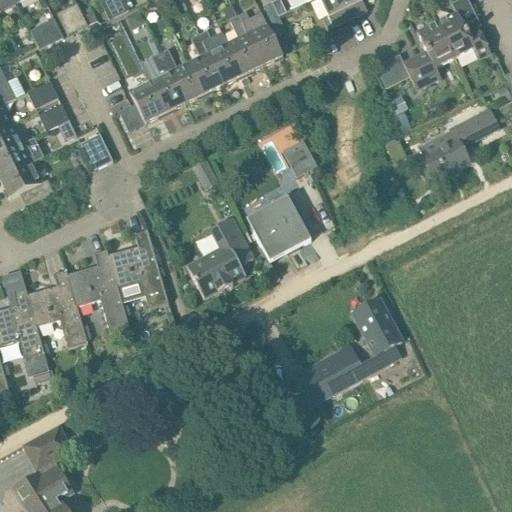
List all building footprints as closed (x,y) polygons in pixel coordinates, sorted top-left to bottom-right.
[(0,0),(0,15),(18,7),(14,0),(0,0)] [(269,0),(268,0),(261,4),(271,23),(279,19),(287,15),(280,1),(272,5),(269,0)] [(360,0),(319,0),(329,19),(323,22),(328,33),(367,14),(360,0)] [(437,26),(454,61),(474,51),(480,62),(492,56),(478,29),(467,35),(464,28),(477,21),(466,0),(465,0),(452,7),(456,16),(437,26)] [(109,10),(115,22),(129,14),(128,12),(129,12),(125,4),(124,4),(124,3),(109,10)] [(69,38),(88,28),(89,28),(85,19),(78,6),(58,15),(69,38)] [(125,21),(132,35),(146,28),(139,14),(125,21)] [(284,59),(268,26),(263,17),(251,23),(246,14),(237,19),(262,70),(284,59)] [(85,19),(89,28),(88,28),(88,29),(98,24),(93,15),(85,19)] [(227,47),(243,79),(262,70),(237,19),(230,22),(239,41),(227,47)] [(277,37),(286,33),(279,19),(271,23),(277,37)] [(39,30),(31,34),(40,52),(48,48),(63,40),(54,23),(39,30)] [(417,93),(441,81),(436,70),(454,61),(437,26),(417,35),(427,54),(404,66),(417,93)] [(199,38),(223,89),(243,79),(227,47),(221,35),(211,40),(208,33),(199,38)] [(188,65),(204,98),(223,89),(199,38),(192,41),(201,59),(188,65)] [(169,52),(160,57),(185,108),(204,98),(188,65),(178,70),(169,52)] [(160,57),(153,60),(162,78),(149,84),(165,117),(185,108),(160,57)] [(0,108),(5,106),(5,107),(16,102),(1,71),(0,71),(0,108)] [(51,84),(28,96),(36,112),(59,101),(51,84)] [(149,84),(130,94),(136,106),(120,114),(129,134),(143,127),(146,126),(165,117),(149,84)] [(505,90),(497,94),(502,104),(511,100),(505,90)] [(405,111),(400,101),(391,105),(396,115),(403,112),(405,111)] [(0,108),(0,133),(15,126),(5,107),(5,106),(0,108)] [(62,107),(39,118),(47,134),(70,123),(62,107)] [(434,183),(470,165),(464,153),(501,134),(489,111),(449,132),(451,135),(438,142),(418,152),(434,183)] [(0,157),(24,145),(15,126),(0,133),(0,157)] [(95,173),(114,164),(101,137),(82,147),(95,173)] [(307,141),(283,153),(297,181),(320,170),(307,141)] [(0,179),(1,181),(34,165),(34,166),(44,161),(34,142),(25,146),(24,145),(0,157),(0,179)] [(47,183),(43,185),(34,166),(34,165),(1,181),(11,202),(20,197),(25,208),(53,195),(47,183)] [(263,249),(271,265),(312,243),(305,229),(308,227),(291,195),(273,204),(278,214),(251,229),(262,249),(263,249)] [(222,251),(188,270),(205,301),(216,295),(217,297),(234,287),(233,286),(247,278),(241,268),(254,261),(233,220),(212,232),(222,251)] [(149,312),(169,306),(169,303),(166,295),(149,233),(135,236),(139,249),(109,257),(107,258),(117,290),(118,290),(123,306),(146,299),(149,312)] [(101,303),(110,336),(131,331),(123,306),(118,290),(117,290),(107,258),(109,257),(108,252),(95,256),(99,269),(69,277),(67,277),(76,310),(78,310),(101,303)] [(61,323),(69,352),(89,346),(88,344),(84,330),(78,310),(76,310),(67,277),(69,277),(68,272),(55,276),(58,288),(29,297),(26,297),(36,330),(37,330),(61,323)] [(18,308),(0,313),(0,348),(20,343),(31,381),(34,380),(50,375),(51,375),(46,357),(43,348),(37,330),(36,330),(26,297),(29,297),(27,292),(14,296),(18,308)] [(362,368),(351,348),(293,381),(309,410),(368,379),(401,361),(395,350),(403,346),(395,331),(379,302),(354,316),(369,344),(377,360),(362,368)] [(88,344),(92,342),(88,329),(84,330),(88,344)] [(0,395),(10,393),(6,378),(3,370),(0,359),(0,395)] [(133,409),(143,429),(175,412),(164,392),(133,409)] [(65,511),(61,504),(73,497),(60,475),(62,465),(60,463),(74,455),(60,429),(22,450),(36,475),(39,473),(41,476),(13,493),(24,511),(65,511)]
